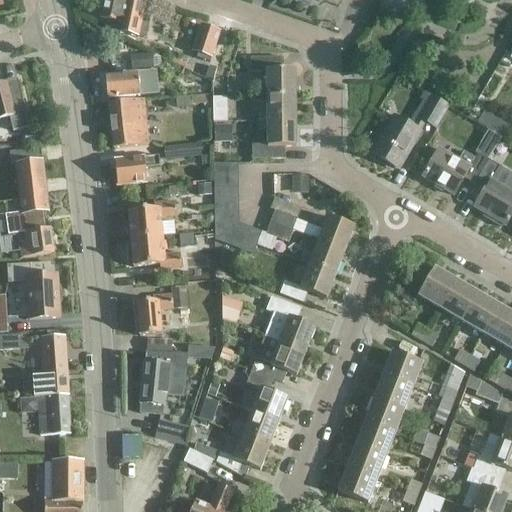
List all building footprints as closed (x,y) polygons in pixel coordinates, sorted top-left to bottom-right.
[(116,34),(136,38),(144,40),(149,15),(141,14),(143,5),(133,2),(134,1),(130,0),(103,0),(99,19),(119,24),(116,34)] [(200,26),(191,53),(210,60),(219,33),(200,26)] [(151,55),(130,57),(132,70),(152,68),(151,55)] [(264,73),(265,97),(294,97),(293,71),(281,71),(281,59),(249,59),(249,73),(264,73)] [(137,75),(137,74),(105,77),(107,100),(139,97),(139,93),(151,92),(149,74),(137,75)] [(29,129),(17,81),(0,84),(0,121),(8,119),(12,133),(29,129)] [(190,106),(207,104),(206,96),(175,98),(175,109),(190,107),(190,106)] [(256,122),(294,122),(294,97),(265,97),(265,113),(256,113),(256,122)] [(225,123),(225,99),(211,99),(212,123),(225,123)] [(429,99),(417,120),(434,129),(446,109),(429,99)] [(148,146),(143,101),(108,104),(113,150),(148,146)] [(477,123),(503,138),(510,126),(484,111),(477,123)] [(378,142),(382,144),(375,157),(397,170),(418,134),(392,118),(378,142)] [(294,148),(294,122),(256,122),(256,132),(265,132),(265,146),(250,146),(250,160),(283,160),(283,148),(294,148)] [(200,157),(199,145),(163,148),(164,160),(200,157)] [(8,154),(10,167),(14,166),(15,171),(21,216),(47,212),(39,150),(8,154)] [(462,180),(473,186),(487,161),(476,155),(469,168),(438,150),(421,179),(452,197),(462,180)] [(158,168),(157,157),(114,162),(117,188),(145,185),(144,169),(158,168)] [(487,161),(473,186),(483,192),(473,209),(503,227),(511,211),(511,194),(490,182),(498,168),(487,161)] [(212,166),(212,177),(236,177),(236,165),(212,166)] [(237,189),(236,177),(212,177),(213,189),(237,189)] [(237,200),(237,189),(213,189),(213,201),(237,200)] [(237,212),(237,200),(213,201),(213,213),(237,212)] [(127,212),(130,241),(161,238),(160,219),(175,217),(174,203),(153,205),(153,210),(127,212)] [(237,224),(237,212),(213,213),(214,240),(237,224)] [(273,212),(269,224),(290,232),(295,220),(273,212)] [(316,242),(343,253),(352,228),(326,218),(316,242)] [(249,229),(237,224),(214,240),(240,251),(249,229)] [(290,232),(269,224),(264,236),(285,244),(290,232)] [(249,229),(240,251),(251,255),(260,233),(249,229)] [(53,255),(49,230),(18,235),(21,259),(53,255)] [(161,238),(130,241),(132,268),(158,266),(159,271),(180,269),(179,255),(163,256),(161,238)] [(307,266),(334,276),(343,253),(316,242),(307,266)] [(59,320),(57,277),(53,277),(52,266),(7,268),(8,284),(25,283),(28,322),(59,320)] [(334,276),(307,266),(298,289),(283,283),(278,296),(301,305),(306,294),(324,301),(334,276)] [(416,297),(439,310),(455,283),(432,270),(416,297)] [(439,310),(460,323),(476,295),(455,283),(439,310)] [(186,309),(184,288),(171,289),(173,310),(186,309)] [(460,323),(481,335),(497,308),(476,295),(460,323)] [(171,296),(152,298),(153,302),(135,304),(138,337),(160,335),(158,311),(172,310),(171,296)] [(274,315),(265,337),(304,353),(313,328),(295,321),(299,310),(270,298),(265,312),(274,315)] [(235,326),(241,306),(221,299),(221,321),(235,326)] [(502,348),(511,331),(511,316),(497,308),(481,335),(502,348)] [(410,336),(420,342),(426,332),(416,326),(410,336)] [(511,331),(502,348),(511,353),(511,331)] [(436,337),(426,332),(420,342),(430,348),(436,337)] [(265,337),(251,373),(273,381),(277,370),(295,377),(304,353),(265,337)] [(33,399),(38,399),(67,397),(64,339),(41,340),(43,377),(32,378),(32,387),(33,399)] [(170,355),(171,342),(146,341),(146,354),(170,355)] [(453,361),(463,367),(469,357),(459,351),(453,361)] [(391,353),(381,377),(411,388),(420,364),(391,353)] [(139,414),(161,416),(163,395),(172,396),(175,367),(185,369),(186,356),(146,354),(145,363),(139,414)] [(479,363),(469,357),(463,367),(473,373),(479,363)] [(243,409),(251,412),(277,423),(287,399),(268,392),(273,381),(251,373),(246,385),(251,387),(243,409)] [(495,386),(505,392),(511,382),(502,376),(495,386)] [(411,388),(381,377),(372,400),(402,411),(411,388)] [(511,404),(499,399),(500,396),(469,378),(464,389),(476,394),(475,397),(497,406),(494,414),(507,419),(499,440),(511,445),(511,404)] [(444,388),(440,399),(451,404),(455,393),(444,388)] [(69,436),(67,397),(38,399),(40,438),(69,436)] [(451,404),(440,399),(436,410),(447,414),(451,404)] [(205,400),(199,419),(209,423),(215,404),(205,400)] [(372,400),(363,423),(393,435),(402,411),(372,400)] [(268,446),(277,423),(251,412),(246,426),(237,422),(233,432),(242,436),(268,446)] [(158,423),(154,440),(182,447),(186,430),(158,423)] [(354,446),(384,458),(393,435),(363,423),(354,446)] [(427,434),(422,445),(433,449),(437,438),(427,434)] [(268,446),(242,436),(233,458),(219,453),(215,462),(236,475),(240,464),(258,471),(268,446)] [(511,445),(499,440),(488,436),(483,449),(494,453),(490,462),(476,457),(471,470),(492,479),(497,467),(511,472),(511,445)] [(429,460),(433,449),(422,445),(418,456),(429,460)] [(354,446),(346,469),(375,481),(384,458),(354,446)] [(188,451),(182,464),(206,475),(208,470),(212,462),(188,451)] [(32,489),(32,464),(23,464),(22,489),(32,489)] [(36,476),(48,477),(48,464),(36,464),(36,476)] [(43,511),(81,511),(82,464),(52,464),(52,502),(43,502),(43,511)] [(365,505),(375,481),(346,469),(336,493),(365,505)] [(461,508),(470,511),(472,511),(500,511),(506,497),(488,490),(492,479),(471,470),(469,470),(464,483),(470,485),(461,508)] [(409,481),(405,492),(415,496),(420,485),(409,481)] [(223,511),(231,493),(217,487),(208,509),(195,504),(191,511),(223,511)] [(411,507),(415,496),(405,492),(400,503),(411,507)]
